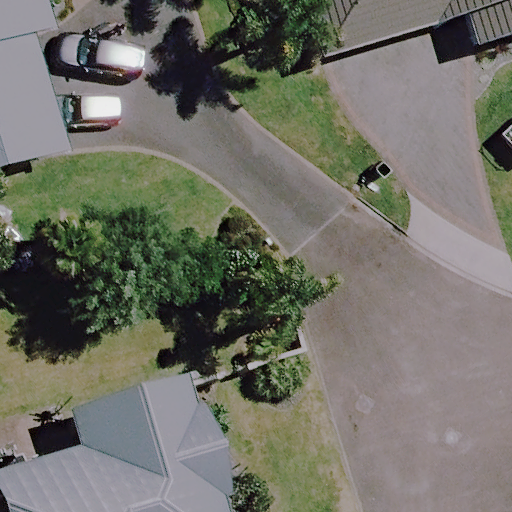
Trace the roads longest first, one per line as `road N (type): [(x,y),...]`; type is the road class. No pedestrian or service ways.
road 1 (residential): [(326,280),(482,399)]
road 2 (residential): [(435,511),(482,399)]
